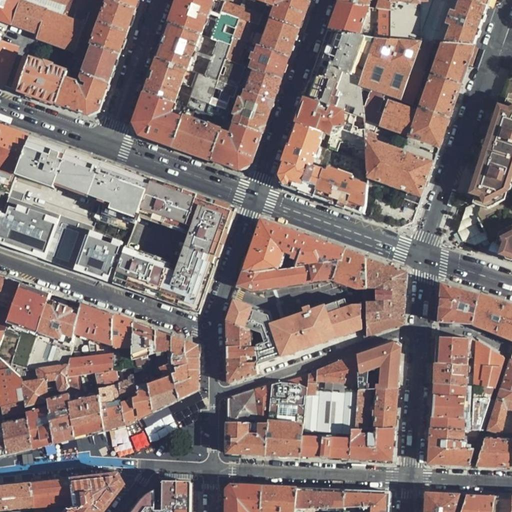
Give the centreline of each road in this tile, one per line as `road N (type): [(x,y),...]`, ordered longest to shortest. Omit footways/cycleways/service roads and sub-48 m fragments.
road 1 (secondary): [(426,257),(510,0)]
road 2 (residential): [(0,257),(211,330)]
road 3 (residential): [(213,398),(422,330)]
road 4 (residential): [(254,197),(325,0)]
road 5 (residential): [(212,470),(411,478)]
road 6 (primary): [(426,257),(254,197)]
road 7 (primary): [(254,197),(110,145)]
road 8 (residential): [(159,0),(110,145)]
road 9 (residential): [(0,471),(152,467)]
road 10 (residential): [(411,478),(422,330)]
road 11 (residential): [(211,330),(254,197)]
